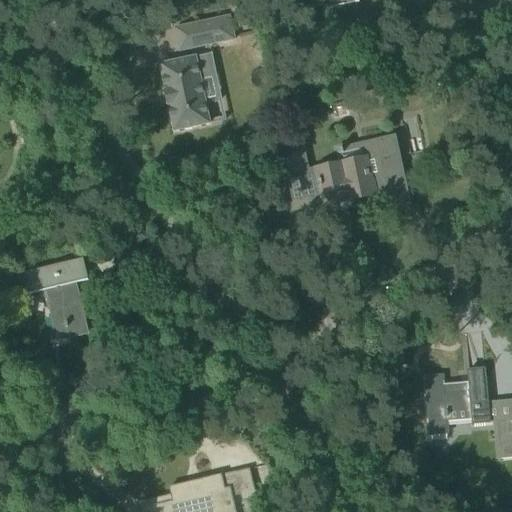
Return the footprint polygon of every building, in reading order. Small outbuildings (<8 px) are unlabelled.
[(234,41),(229,18),(198,24),(203,47),(234,41)] [(190,59),(160,66),(166,91),(164,92),(167,106),(169,106),(174,132),(209,124),(205,105),(218,102),(213,77),(209,57),(208,55),(190,59)] [(410,208),(394,138),(363,145),(366,159),(316,170),(324,207),(388,193),(392,212),(410,208)] [(308,175),(302,149),(283,153),(288,179),(308,175)] [(67,328),(70,338),(86,334),(75,284),(84,282),(80,264),(28,276),(33,294),(49,290),(54,309),(50,310),(54,327),(64,325),(65,329),(67,328)] [(468,372),(468,381),(469,388),(444,390),(443,376),(425,378),(429,425),(426,426),(427,436),(449,434),(448,422),(471,420),(471,425),(489,424),(484,370),(468,372)] [(511,419),(496,422),(501,460),(511,458),(511,419)] [(141,511),(235,511),(232,497),(241,495),(242,501),(255,498),(249,470),(221,477),(221,476),(169,488),(171,496),(139,504),(141,511)]
